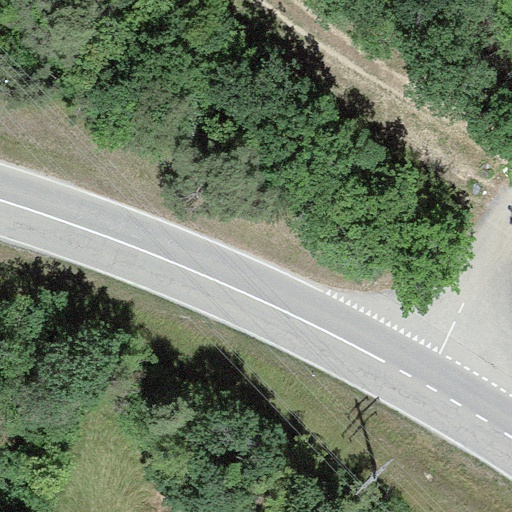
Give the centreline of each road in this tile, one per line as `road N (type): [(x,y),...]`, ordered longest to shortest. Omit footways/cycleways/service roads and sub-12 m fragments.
road 1 (secondary): [(511,436),(250,298),(0,205)]
road 2 (track): [(511,193),(255,0)]
